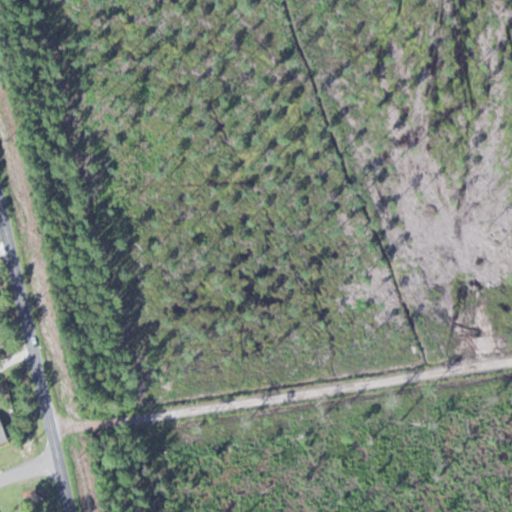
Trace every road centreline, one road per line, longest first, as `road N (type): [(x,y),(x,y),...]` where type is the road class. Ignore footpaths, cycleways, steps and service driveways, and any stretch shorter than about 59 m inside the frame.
road 1 (residential): [(63,480),(511,424)]
road 2 (residential): [(70,511),(0,234)]
